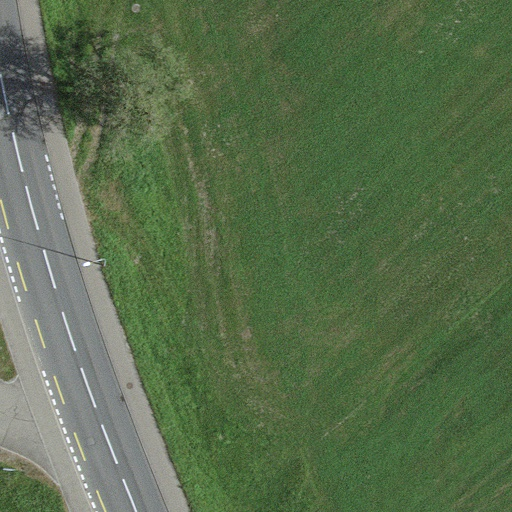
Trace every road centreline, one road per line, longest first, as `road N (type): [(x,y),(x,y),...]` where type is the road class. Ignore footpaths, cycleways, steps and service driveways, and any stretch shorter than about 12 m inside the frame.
road 1 (primary): [(136,511),(27,194)]
road 2 (primary): [(27,194),(0,66)]
